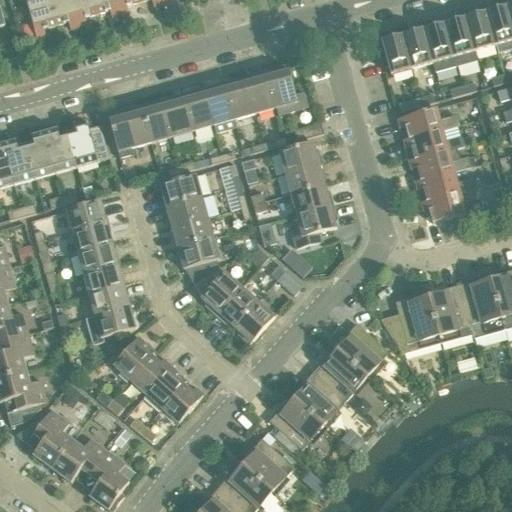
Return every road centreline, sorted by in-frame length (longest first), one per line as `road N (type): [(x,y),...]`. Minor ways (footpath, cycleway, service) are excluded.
road 1 (tertiary): [(0,108),(237,39)]
road 2 (residential): [(250,390),(178,325),(136,186)]
road 3 (residential): [(387,242),(330,14)]
road 4 (residential): [(250,390),(387,242)]
road 5 (residential): [(140,511),(250,390)]
road 6 (residential): [(387,242),(476,242),(511,231)]
